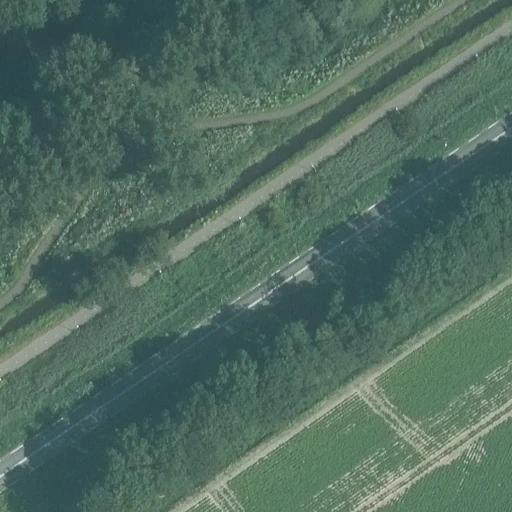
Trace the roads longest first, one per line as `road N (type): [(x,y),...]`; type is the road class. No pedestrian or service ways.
road 1 (unclassified): [(511,28),(0,375)]
road 2 (primary): [(0,479),(511,132)]
